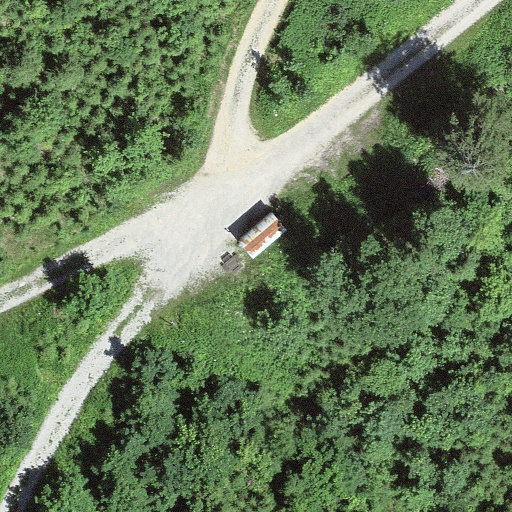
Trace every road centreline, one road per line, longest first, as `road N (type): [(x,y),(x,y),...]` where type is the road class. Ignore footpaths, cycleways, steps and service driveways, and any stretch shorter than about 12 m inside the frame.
road 1 (track): [(217,200),(197,221),(150,312),(61,422),(10,511)]
road 2 (track): [(490,0),(217,200)]
road 3 (track): [(197,221),(0,316)]
road 4 (track): [(217,200),(235,111),(274,0)]
